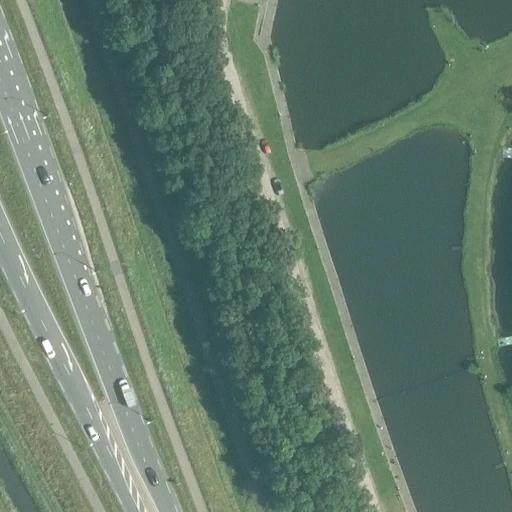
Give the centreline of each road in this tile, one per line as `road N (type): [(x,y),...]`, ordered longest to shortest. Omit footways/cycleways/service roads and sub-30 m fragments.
road 1 (primary): [(171,511),(0,79)]
road 2 (primary): [(0,233),(135,511)]
